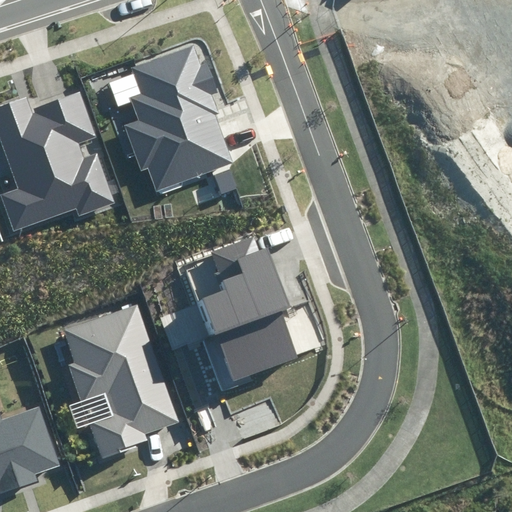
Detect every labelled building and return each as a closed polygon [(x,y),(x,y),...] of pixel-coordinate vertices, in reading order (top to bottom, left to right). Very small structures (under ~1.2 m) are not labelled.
[(139,121),(126,126),(141,166),(147,164),(157,190),(234,161),(210,96),(219,93),(208,62),(200,65),(193,48),(133,70),(142,95),(131,99),(139,121)] [(26,98),(0,107),(0,135),(18,188),(1,194),(14,232),(76,211),(80,220),(116,208),(96,152),(83,157),(78,142),(94,137),(79,95),(30,111),(26,98)] [(289,307),(268,250),(256,254),(251,240),(186,264),(198,296),(183,302),(215,390),(302,358),(284,308),(289,307)] [(180,421),(136,307),(69,333),(81,364),(73,367),(85,398),(106,390),(115,412),(88,423),(102,459),(151,440),(148,433),(180,421)] [(0,416),(0,494),(0,495),(38,482),(36,476),(61,467),(40,407),(1,420),(0,416)]
